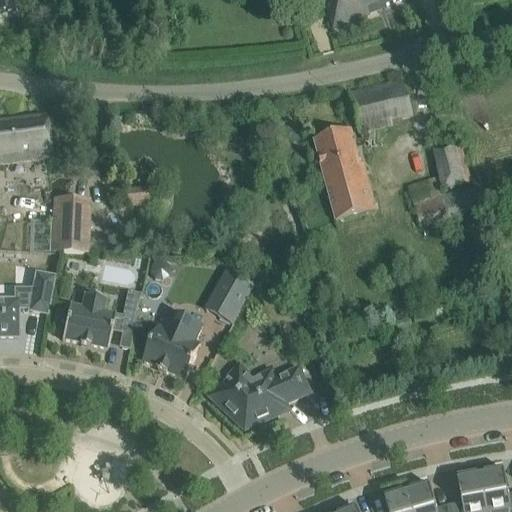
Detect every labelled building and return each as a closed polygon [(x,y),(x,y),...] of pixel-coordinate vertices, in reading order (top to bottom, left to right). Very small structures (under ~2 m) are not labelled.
[(13,0),(0,0),(0,14),(16,12),(13,0)] [(404,0),(327,0),(332,11),(328,13),(335,30),(370,16),(369,14),(404,0)] [(408,102),(401,83),(349,96),(354,115),(360,136),(393,127),(392,123),(413,117),(408,102)] [(0,167),(51,160),(48,138),(46,118),(0,123),(0,167)] [(337,225),(377,214),(364,168),(361,169),(351,133),(315,143),(320,162),(337,225)] [(472,187),(446,196),(445,193),(473,185),(462,144),(433,153),(439,179),(409,189),(422,230),(480,211),(472,187)] [(121,193),(121,194),(122,195),(122,196),(124,196),(125,211),(153,208),(151,189),(129,191),(129,189),(127,189),(126,188),(125,188),(124,188),(123,189),(122,190),(121,191),(121,193)] [(74,221),(75,203),(55,202),(53,254),(87,256),(89,222),(74,221)] [(150,276),(155,282),(162,283),(168,279),(169,271),(165,265),(157,264),(151,269),(150,276)] [(32,310),(48,312),(54,277),(38,274),(35,290),(18,290),(18,302),(0,301),(0,337),(19,338),(19,309),(32,309),(32,310)] [(206,313),(233,327),(254,289),(228,274),(206,313)] [(70,307),(69,312),(66,311),(63,313),(61,322),(63,325),(66,325),(62,343),(80,346),(80,348),(89,350),(90,348),(108,352),(115,317),(103,314),(106,301),(84,297),(82,310),(70,307)] [(150,334),(148,341),(149,344),(152,346),(144,364),(160,371),(159,373),(168,377),(168,375),(186,383),(197,357),(192,355),(203,329),(172,315),(164,332),(159,329),(157,334),(154,333),(150,334)] [(123,335),(134,338),(138,322),(126,319),(123,335)] [(241,369),(235,375),(211,400),(246,433),(290,414),(286,407),(310,396),(300,372),(272,384),(269,376),(255,382),(241,369)] [(511,511),(511,500),(510,501),(504,471),(484,475),(485,479),(482,479),(487,511),(511,511)] [(458,480),(463,509),(451,511),(450,508),(450,511),(487,511),(482,479),(479,480),(478,476),(458,480)] [(410,492),(411,496),(408,497),(412,511),(450,511),(450,508),(449,508),(450,511),(449,511),(437,511),(430,487),(410,492)] [(385,500),(388,511),(412,511),(408,497),(405,498),(404,494),(385,500)]
